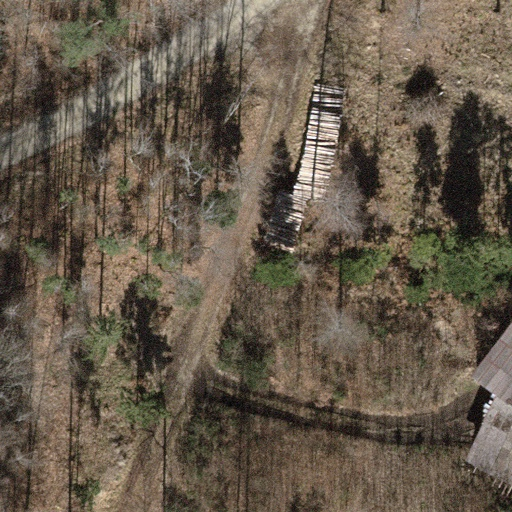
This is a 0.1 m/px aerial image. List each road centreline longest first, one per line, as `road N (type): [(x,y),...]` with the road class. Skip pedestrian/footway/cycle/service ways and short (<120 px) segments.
road 1 (track): [(335,0),(123,511)]
road 2 (track): [(262,0),(117,115),(0,163)]
